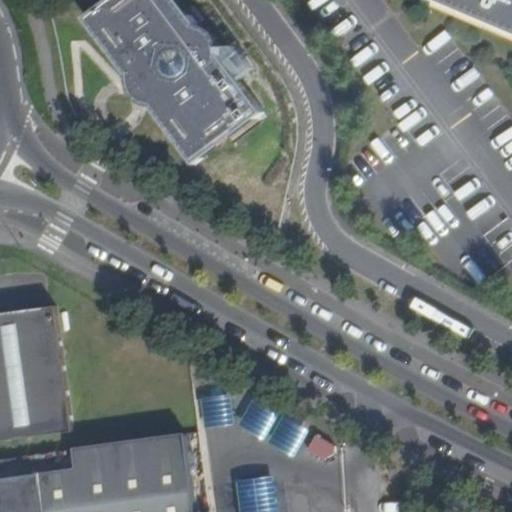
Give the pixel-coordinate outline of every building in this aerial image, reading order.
[(112,0),(83,21),(133,86),(191,167),(268,112),(220,48),(183,0),(112,0)] [(511,0),(441,0),(511,29),(511,0)] [(56,310),(0,318),(0,445),(75,435),(56,310)] [(309,450),(330,462),(339,446),(318,434),(309,450)] [(197,511),(187,436),(77,452),(80,472),(22,482),(19,486),(22,511),(197,511)] [(243,485),(246,511),(274,511),(270,481),(243,485)]
